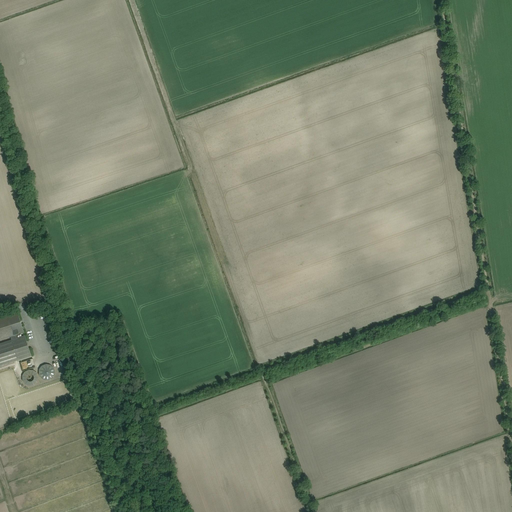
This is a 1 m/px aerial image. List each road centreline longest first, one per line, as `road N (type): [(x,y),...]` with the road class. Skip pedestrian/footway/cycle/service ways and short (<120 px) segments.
road 1 (track): [(119,511),(48,302),(0,124)]
road 2 (track): [(310,511),(264,367),(486,287)]
road 3 (track): [(439,0),(486,287)]
road 4 (track): [(486,287),(511,444)]
